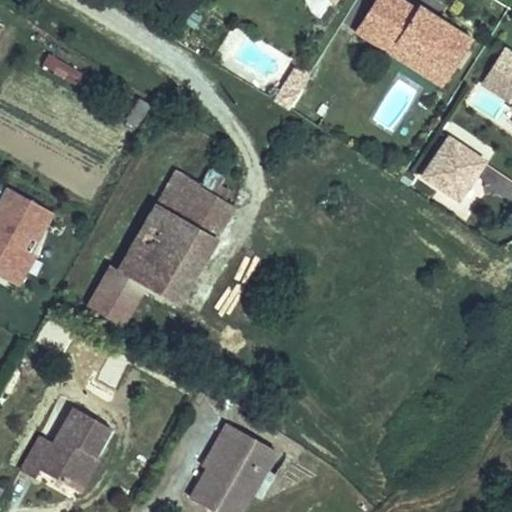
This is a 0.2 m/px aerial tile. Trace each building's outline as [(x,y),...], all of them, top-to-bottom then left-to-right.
[(356,0),(338,0),(330,12),(343,20),(356,0)] [(356,0),(343,20),(363,34),(370,24),(422,59),(447,23),(413,0),(356,0)] [(422,59),(370,24),(363,34),(415,69),(422,59)] [(479,37),(457,70),(489,91),(485,96),(511,113),(511,55),(510,58),(479,37)] [(45,56),(39,74),(76,85),(81,67),(45,56)] [(262,56),(242,87),(256,96),(276,66),(262,56)] [(289,108),(310,75),(296,66),(274,99),(289,108)] [(287,151),(296,160),(310,134),(307,131),(287,151)] [(457,205),(488,161),(447,132),(416,177),(457,205)] [(310,134),(296,160),(334,197),(354,176),(310,134)] [(209,153),(199,173),(221,185),(226,174),(218,170),(223,161),(209,153)] [(108,248),(91,280),(127,300),(144,267),(175,284),(213,215),(185,200),(199,173),(171,158),(120,254),(108,248)] [(221,185),(199,173),(185,200),(213,215),(227,188),(221,185)] [(4,185),(0,192),(0,278),(16,287),(56,214),(4,185)] [(127,300),(91,280),(88,286),(124,305),(127,300)] [(29,421),(6,461),(21,469),(26,461),(56,478),(75,445),(81,449),(100,415),(64,395),(44,430),(29,421)] [(185,468),(168,497),(192,511),(213,511),(254,452),(206,424),(195,443),(204,448),(190,471),(185,468)] [(204,448),(195,443),(181,466),(185,468),(190,471),(204,448)] [(75,445),(56,478),(68,484),(86,452),(81,449),(75,445)]
